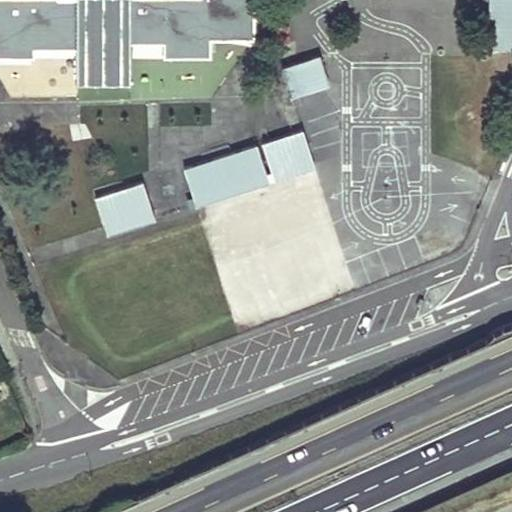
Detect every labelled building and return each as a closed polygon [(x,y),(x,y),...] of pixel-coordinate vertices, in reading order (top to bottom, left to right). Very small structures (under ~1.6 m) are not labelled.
[(0,0),(0,48),(33,49),(33,40),(76,41),(77,74),(129,75),(129,40),(163,40),(163,49),(211,49),(211,39),(254,40),(254,0),(0,0)] [(511,0),(489,0),(490,48),(511,48),(511,0)] [(319,55),(282,68),(292,97),(329,85),(319,55)] [(303,129),(263,143),(275,180),(315,167),(303,129)] [(258,144),(185,168),(197,205),(271,181),(258,144)] [(143,182),(96,198),(108,235),(155,219),(143,182)]
